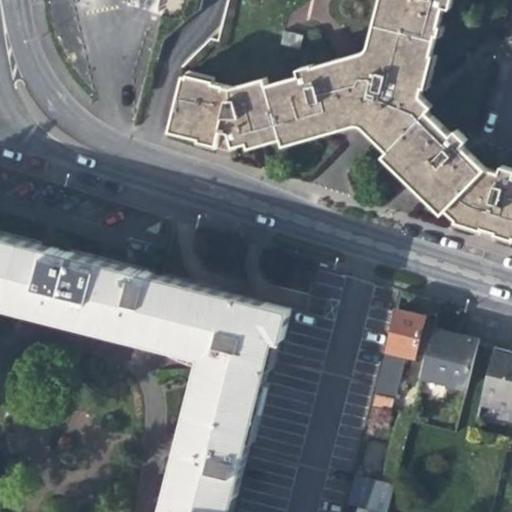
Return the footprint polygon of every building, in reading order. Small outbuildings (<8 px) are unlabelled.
[(511,235),(511,173),(511,168),(511,164),(498,160),(495,168),(481,163),(460,143),(465,137),(453,125),(447,131),(423,108),(429,101),(418,92),(442,3),(449,5),(451,0),(382,0),(370,50),(313,67),(311,61),(304,63),(296,65),(298,72),(267,82),(264,74),(232,86),(184,73),(171,130),(203,138),(229,145),(282,129),(285,138),(329,125),(358,116),(373,129),(389,144),(384,150),(418,183),(453,216),(511,235)] [(0,331),(218,385),(185,511),(253,511),(291,370),(297,372),(305,341),(0,264),(0,331)] [(395,308),(371,402),(389,407),(403,355),(413,358),(424,315),(408,311),(395,308)] [(463,388),(476,338),(443,330),(432,327),(419,376),(463,388)] [(511,420),(511,357),(508,356),(506,351),(491,347),(476,404),(504,411),(502,419),(511,420)] [(353,474),(346,503),(357,506),(381,511),(384,511),(392,483),(353,474)]
